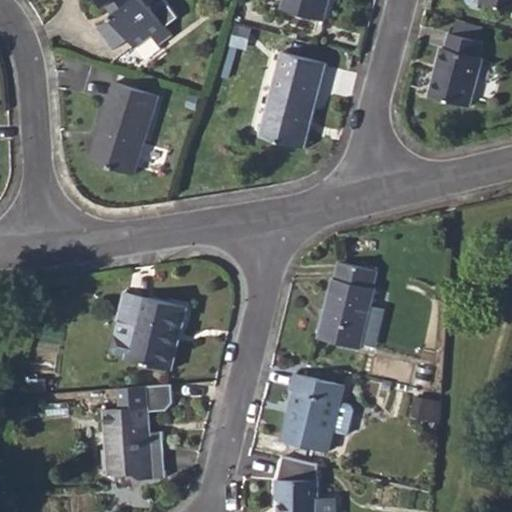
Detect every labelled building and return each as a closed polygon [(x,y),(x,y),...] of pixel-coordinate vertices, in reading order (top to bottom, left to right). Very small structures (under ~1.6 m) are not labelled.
[(101,0),(114,16),(98,27),(114,49),(129,38),(137,48),(155,35),(160,43),(172,34),(166,25),(178,17),(165,0),(163,0),(153,7),(147,0),(135,0),(134,1),(133,0),(101,0)] [(282,0),(280,8),(324,20),(329,0),(282,0)] [(511,0),(479,0),(480,0),(511,8),(511,0)] [(231,44),(245,48),(250,28),(236,25),(231,44)] [(428,94),(470,106),(483,55),(478,54),(482,39),(449,31),(445,46),(441,45),(428,94)] [(300,145),(311,99),(316,100),(327,61),(282,48),(261,135),(300,145)] [(121,82),(144,90),(149,78),(125,70),(121,82)] [(121,82),(115,80),(90,159),(134,173),(159,94),(144,90),(121,82)] [(300,145),(304,146),(316,100),(311,99),(300,145)] [(318,338),(361,348),(362,343),(376,347),(386,310),(372,306),(377,288),(373,286),(377,269),(340,260),(336,277),(333,276),(318,338)] [(127,356),(126,357),(169,368),(180,324),(184,324),(189,305),(125,289),(111,346),(115,353),(127,356)] [(281,439),(327,450),(332,430),(347,434),(354,405),(353,403),(340,400),(344,383),(295,371),(290,389),(294,390),(281,439)] [(103,407),(108,474),(134,472),(142,479),(167,476),(163,429),(153,430),(151,408),(168,407),(174,399),(173,382),(123,386),(125,401),(118,401),(119,406),(103,407)] [(410,416),(424,419),(429,398),(415,394),(410,416)] [(275,477),(275,498),(279,498),(279,511),(336,511),(337,496),(318,496),(318,463),(284,454),(277,477),(275,477)]
